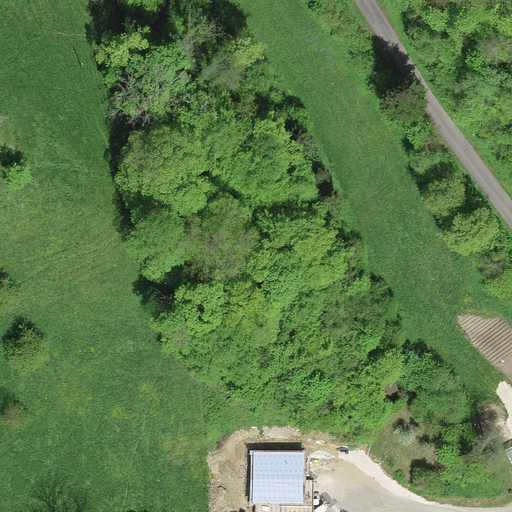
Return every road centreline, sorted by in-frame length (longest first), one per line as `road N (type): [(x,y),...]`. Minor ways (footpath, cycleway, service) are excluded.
road 1 (track): [(0,147),(163,213),(205,250),(246,341),(344,457),(400,502),(434,511)]
road 2 (unclassified): [(365,0),(511,215)]
